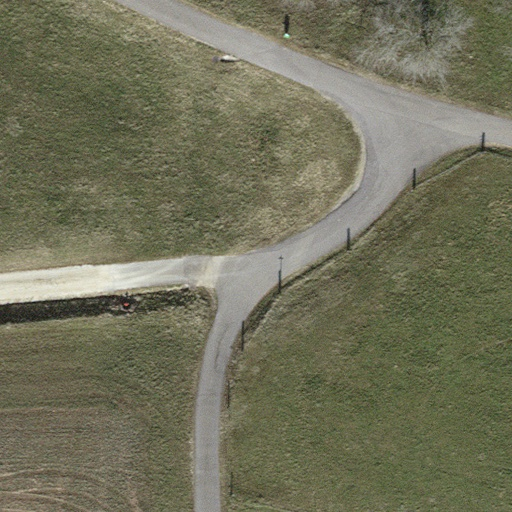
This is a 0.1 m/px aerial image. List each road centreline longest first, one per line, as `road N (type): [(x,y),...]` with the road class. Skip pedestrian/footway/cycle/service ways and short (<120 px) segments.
road 1 (track): [(0,291),(150,274),(241,290),(386,199),(427,107)]
road 2 (track): [(427,107),(143,0)]
road 3 (track): [(241,290),(217,388),(217,511)]
